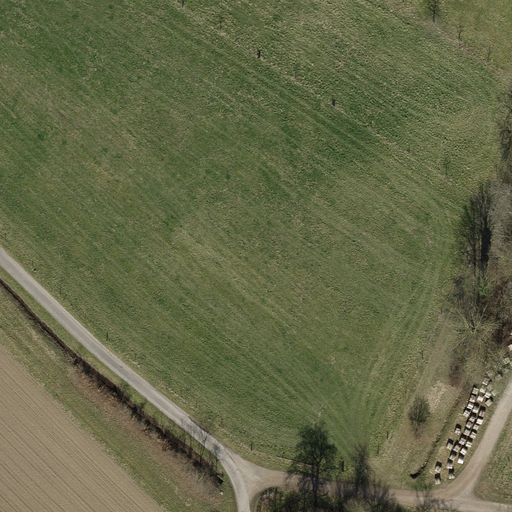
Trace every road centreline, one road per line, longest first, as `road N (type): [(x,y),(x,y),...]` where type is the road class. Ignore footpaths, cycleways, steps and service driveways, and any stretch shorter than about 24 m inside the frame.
road 1 (track): [(369,493),(436,353),(511,134)]
road 2 (track): [(237,476),(218,447),(116,366),(0,254)]
road 3 (track): [(237,476),(453,503)]
road 4 (track): [(453,503),(511,387)]
